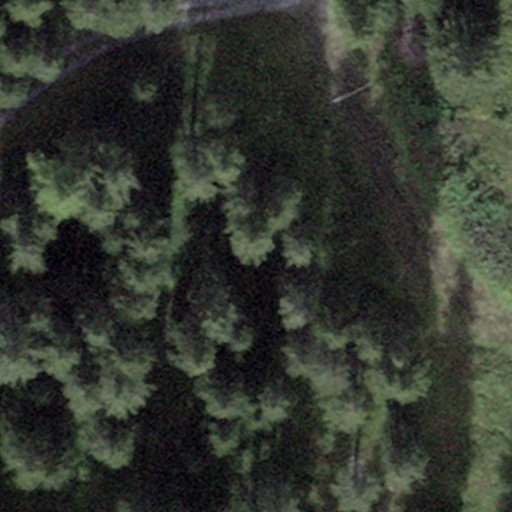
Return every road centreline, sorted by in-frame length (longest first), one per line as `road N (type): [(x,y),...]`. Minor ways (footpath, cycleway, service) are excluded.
road 1 (track): [(292,0),(331,40),(459,302),(511,328)]
road 2 (track): [(0,120),(52,72),(155,18),(234,0)]
